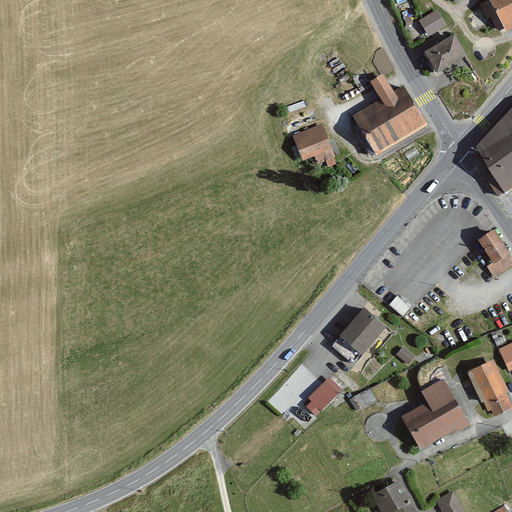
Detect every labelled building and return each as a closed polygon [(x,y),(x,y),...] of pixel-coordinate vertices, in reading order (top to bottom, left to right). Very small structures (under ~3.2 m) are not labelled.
[(511,0),(486,0),(502,33),(511,28),(511,0)] [(436,9),(416,19),(426,37),(446,27),(436,9)] [(451,33),(421,49),(435,74),(465,57),(451,33)] [(370,82),(381,99),(353,116),(377,156),(428,125),(404,85),(394,91),(383,74),(370,82)] [(511,114),(477,150),(505,193),(511,188),(511,114)] [(323,124),(293,136),(303,161),(314,156),(317,164),(326,160),(328,167),(336,164),(333,157),(336,156),(333,149),(323,124)] [(511,260),(492,229),(476,239),(491,262),(484,266),(492,278),(511,264),(511,260)] [(397,293),(389,302),(402,314),(410,305),(397,293)] [(361,306),(327,345),(351,365),(384,325),(361,306)] [(511,341),(497,347),(507,372),(511,369),(511,341)] [(414,355),(401,345),(393,355),(406,365),(414,355)] [(511,401),(492,359),(466,371),(487,416),(511,404),(511,401)] [(327,375),(306,398),(320,412),(342,389),(327,375)] [(423,403),(400,415),(418,449),(465,425),(440,377),(416,389),(423,403)] [(417,511),(418,511),(400,480),(381,490),(372,495),(381,511),(417,511)] [(465,511),(453,491),(436,501),(442,511),(465,511)] [(510,511),(507,503),(489,511),(510,511)]
